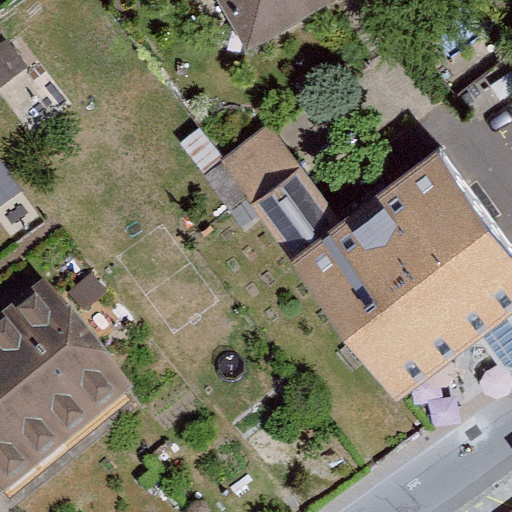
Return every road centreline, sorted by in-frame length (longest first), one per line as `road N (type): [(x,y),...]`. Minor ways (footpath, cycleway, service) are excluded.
road 1 (unknown): [(511,185),(419,63)]
road 2 (residential): [(511,435),(399,511)]
